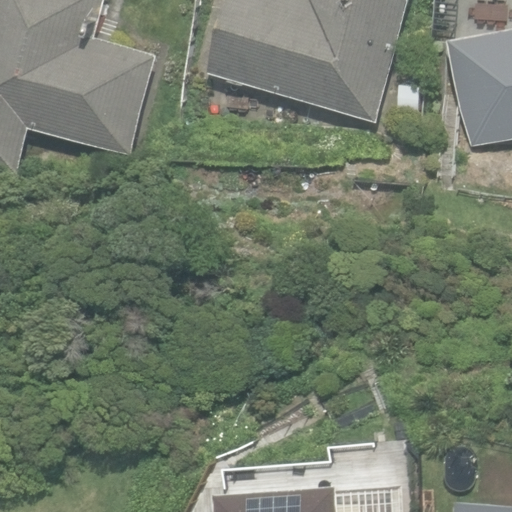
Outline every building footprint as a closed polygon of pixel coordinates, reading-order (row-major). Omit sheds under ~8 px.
[(0,0),(0,166),(21,173),(36,125),(133,154),(164,50),(102,31),(111,0),(0,0)] [(235,0),(215,69),(382,120),(418,0),(235,0)] [(511,25),(454,36),(473,144),(511,137),(511,25)] [(404,107),(425,109),(427,84),(406,81),(403,107),(404,107)] [(461,511),(511,511),(511,472),(480,471),(479,495),(462,494),(461,511)] [(409,511),(408,483),(342,487),(341,479),(221,486),(222,511),(409,511)]
